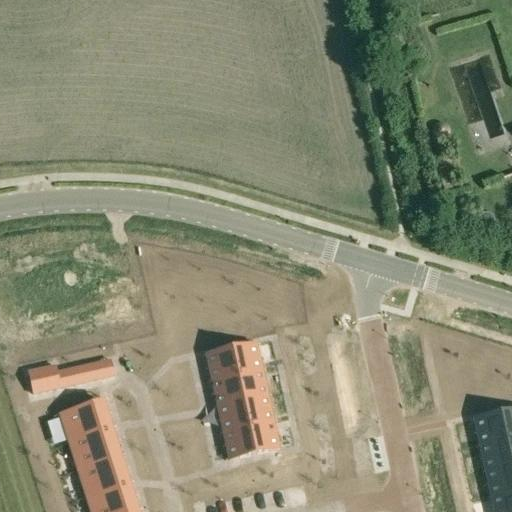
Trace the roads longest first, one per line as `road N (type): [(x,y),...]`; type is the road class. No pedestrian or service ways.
road 1 (tertiary): [(370,264),(170,206),(72,199),(0,207)]
road 2 (residential): [(370,264),(366,303),(406,496)]
road 3 (residential): [(172,511),(141,391),(122,378)]
road 4 (tertiary): [(511,304),(370,264)]
